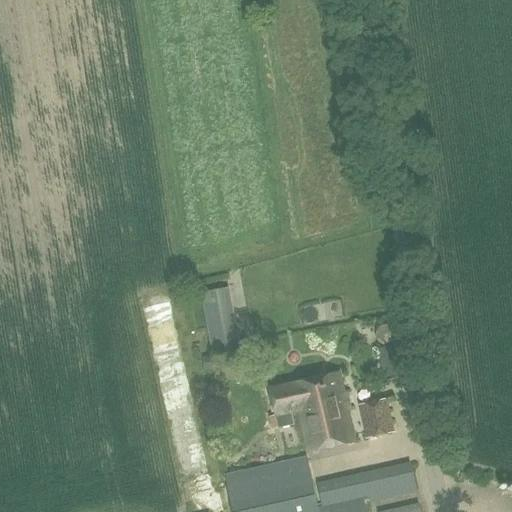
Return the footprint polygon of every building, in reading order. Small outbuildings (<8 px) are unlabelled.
[(203,294),(214,353),(242,348),(232,290),(203,294)] [(351,308),(324,309),(325,327),(351,326),(351,308)] [(386,352),(392,380),(405,377),(399,349),(386,352)] [(343,373),(295,382),(272,387),(280,426),(296,423),(293,411),(300,410),(308,452),(357,442),(343,373)] [(169,386),(176,419),(195,415),(188,382),(169,386)] [(396,434),(388,398),(361,405),(368,440),(396,434)] [(367,511),(366,505),(364,498),(369,498),(370,504),(418,493),(412,463),(318,481),(323,506),(318,507),(308,458),(226,476),(234,511),(367,511)]
